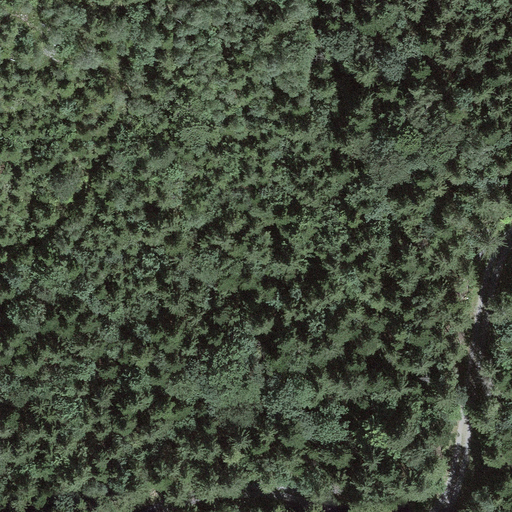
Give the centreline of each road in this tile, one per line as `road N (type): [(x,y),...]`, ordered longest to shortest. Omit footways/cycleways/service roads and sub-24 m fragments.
road 1 (track): [(435,511),(459,452),(485,287),(511,237)]
road 2 (track): [(156,511),(177,501),(280,488),(311,495),(334,511)]
